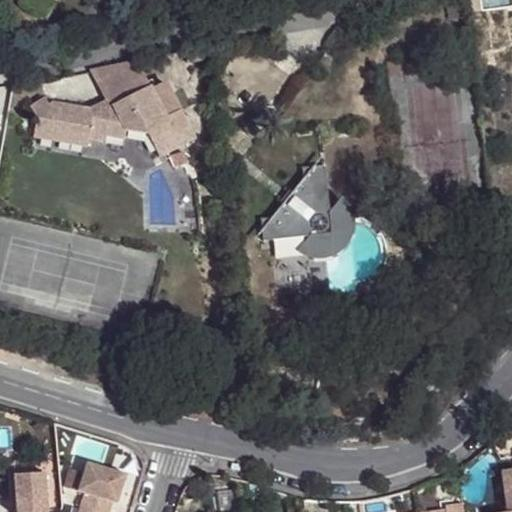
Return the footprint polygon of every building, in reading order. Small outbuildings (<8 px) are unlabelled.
[(131,61),(85,70),(101,101),(105,110),(145,90),(131,61)] [(105,110),(101,101),(84,110),(42,102),(40,99),(24,108),(30,117),(28,140),(82,150),(83,141),(98,143),(100,139),(120,142),(122,133),(141,136),(153,158),(189,140),(160,83),(145,90),(105,110)] [(266,221),(258,230),(260,242),(303,238),(305,252),(324,250),(342,234),(341,213),(325,214),(316,132),(295,134),(299,181),(266,221)] [(258,222),(258,230),(266,221),(258,222)] [(511,511),(511,451),(511,452),(511,459),(511,470),(497,473),(502,511),(511,511)] [(85,497),(79,511),(107,511),(110,505),(116,508),(126,479),(87,465),(83,476),(76,494),(85,497)] [(76,494),(83,476),(70,471),(63,488),(76,494)] [(13,501),(13,511),(47,511),(44,474),(16,476),(17,490),(12,490),(13,501)]
